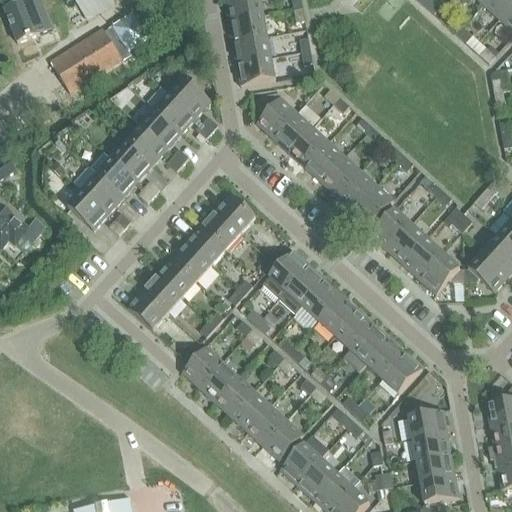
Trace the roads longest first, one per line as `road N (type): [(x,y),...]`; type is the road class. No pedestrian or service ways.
road 1 (residential): [(221,164),(453,366)]
road 2 (residential): [(94,300),(221,164)]
road 3 (residential): [(221,164),(231,153),(207,0)]
road 4 (residential): [(479,511),(453,366)]
